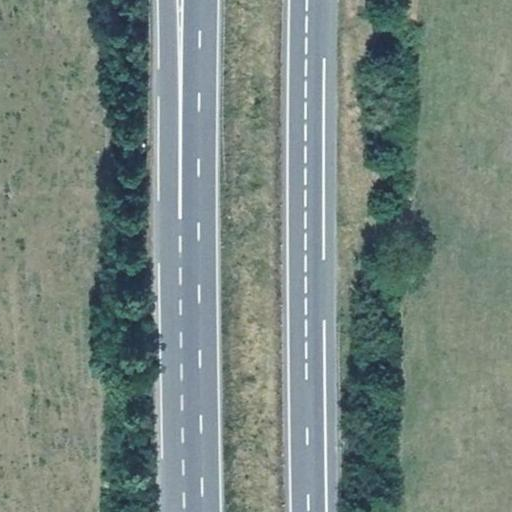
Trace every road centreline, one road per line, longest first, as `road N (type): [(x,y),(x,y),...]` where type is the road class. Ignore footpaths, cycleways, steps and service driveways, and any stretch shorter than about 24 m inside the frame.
road 1 (motorway): [(312,511),(307,0)]
road 2 (motorway): [(167,0),(170,192),(191,336)]
road 3 (motorway): [(201,0),(191,336)]
road 4 (motorway): [(191,336),(191,511)]
